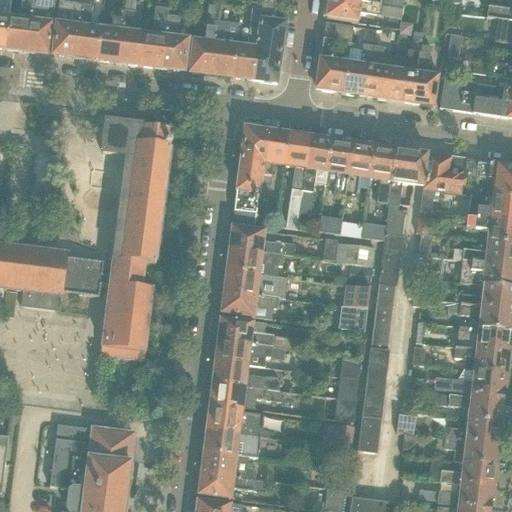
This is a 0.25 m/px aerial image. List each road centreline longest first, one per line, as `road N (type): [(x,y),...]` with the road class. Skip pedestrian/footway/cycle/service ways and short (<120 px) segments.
road 1 (residential): [(225,108),(175,511)]
road 2 (residential): [(0,78),(225,108)]
road 3 (residential): [(511,147),(290,116)]
